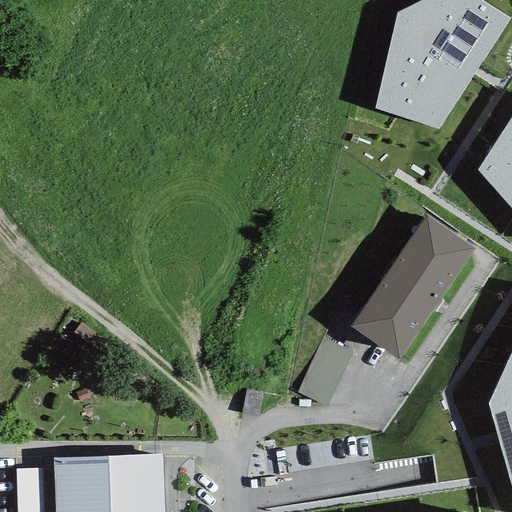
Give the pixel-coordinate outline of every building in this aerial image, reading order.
[(511,1),(510,0),(399,0),(375,107),(443,136),(511,20),(511,1)] [(511,111),(489,153),(511,179),(511,111)] [(474,248),(421,212),(343,324),(396,361),(474,248)] [(331,413),(356,358),(327,345),(302,400),(331,413)] [(167,511),(163,454),(48,461),(51,511),(167,511)]
